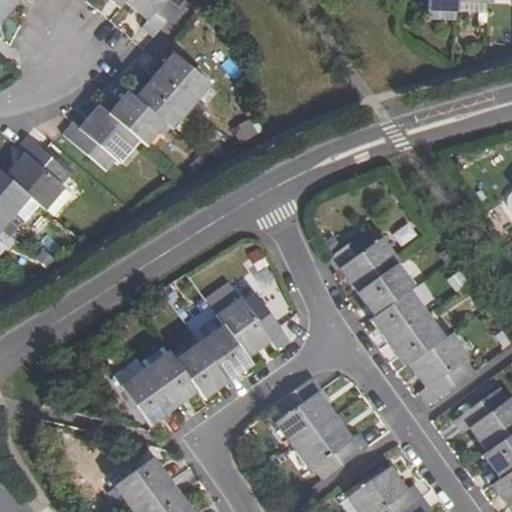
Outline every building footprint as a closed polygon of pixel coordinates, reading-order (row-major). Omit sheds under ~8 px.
[(0,0),(0,1),(11,11),(19,0),(0,0)] [(107,0),(119,10),(123,4),(126,0),(107,0)] [(126,0),(123,4),(146,23),(141,29),(153,39),(177,10),(166,0),(126,0)] [(456,0),(427,0),(427,14),(455,16),(456,4),(456,0)] [(0,23),(11,11),(0,1),(0,23)] [(173,54),(154,77),(190,107),(209,85),(173,54)] [(154,77),(134,99),(163,123),(171,131),(190,107),(154,77)] [(126,92),(107,115),(137,141),(144,147),(163,123),(134,99),(126,92)] [(71,121),(61,132),(105,170),(114,160),(118,163),(137,141),(107,115),(97,107),(79,128),(71,121)] [(26,159),(8,180),(32,202),(48,215),(65,193),(62,189),(72,178),(29,141),(20,152),(26,159)] [(0,173),(0,212),(13,224),(32,202),(8,180),(0,173)] [(0,212),(0,239),(13,224),(0,212)] [(345,266),(362,289),(401,261),(405,258),(389,235),(380,241),(371,229),(333,256),(341,268),(345,266)] [(401,261),(362,289),(379,313),(411,292),(420,285),(422,283),(405,258),(401,261)] [(236,297),(212,313),(223,328),(242,355),(266,339),(271,346),(284,339),(251,292),(238,301),(236,297)] [(379,313),(371,319),(389,343),(428,316),(411,292),(379,313)] [(428,316),(389,343),(406,367),(411,364),(445,340),(428,316)] [(223,328),(198,344),(228,384),(251,367),(242,355),(223,328)] [(420,394),(427,406),(473,373),(465,361),(470,358),(453,335),(445,340),(411,364),(428,388),(420,394)] [(198,344),(174,362),(196,393),(203,402),(228,384),(198,344)] [(168,354),(144,371),(173,410),(196,393),(174,362),(168,354)] [(144,371),(120,389),(148,427),(173,410),(144,371)] [(274,425),(291,449),(336,418),(319,395),(322,393),(314,380),(276,407),(283,419),(274,425)] [(468,431),(485,454),(511,435),(511,404),(510,401),(506,403),(498,390),(451,425),(460,436),(468,431)] [(336,418),(291,449),(309,473),(313,470),(321,481),(367,449),(360,437),(353,442),(336,418)] [(511,435),(485,454),(481,458),(499,482),(511,472),(511,435)] [(114,486),(132,511),(171,483),(154,458),(114,486)] [(403,511),(422,498),(412,486),(404,492),(388,469),(345,500),(354,511),(403,511)] [(511,472),(499,482),(490,488),(507,511),(509,511),(511,510),(511,472)] [(171,483),(132,511),(180,511),(188,507),(171,483)] [(429,511),(422,498),(403,511),(429,511)]
